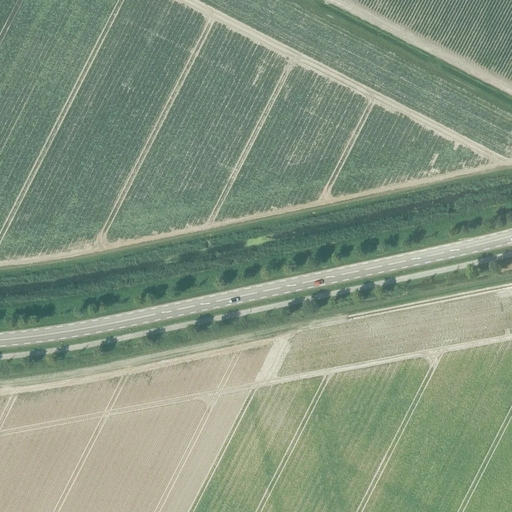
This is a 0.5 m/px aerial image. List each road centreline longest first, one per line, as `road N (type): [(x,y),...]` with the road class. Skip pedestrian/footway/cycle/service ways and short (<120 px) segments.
road 1 (secondary): [(0,341),(511,237)]
road 2 (unknown): [(511,84),(343,0)]
